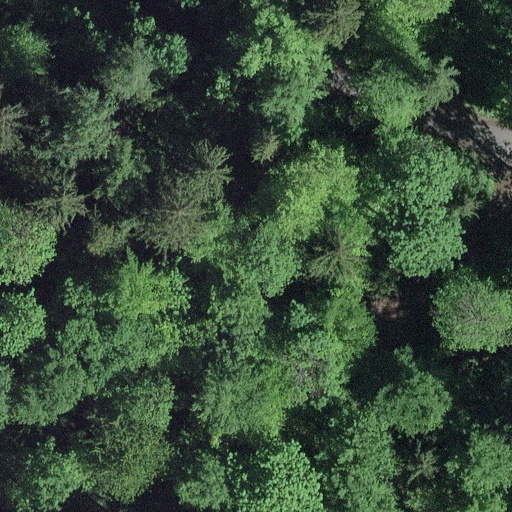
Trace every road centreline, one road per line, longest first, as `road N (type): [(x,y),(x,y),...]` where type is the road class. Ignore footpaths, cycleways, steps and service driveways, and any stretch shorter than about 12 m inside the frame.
road 1 (track): [(0,15),(348,188),(511,251)]
road 2 (track): [(511,257),(341,511)]
